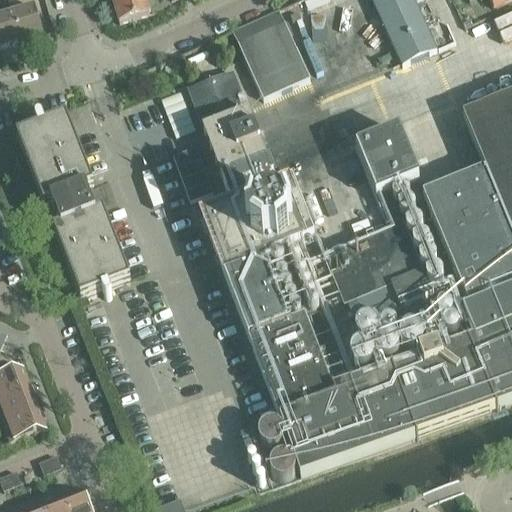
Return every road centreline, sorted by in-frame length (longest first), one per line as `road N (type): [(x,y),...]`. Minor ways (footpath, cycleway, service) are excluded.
road 1 (residential): [(92,71),(260,0)]
road 2 (residential): [(0,296),(47,323),(89,438)]
